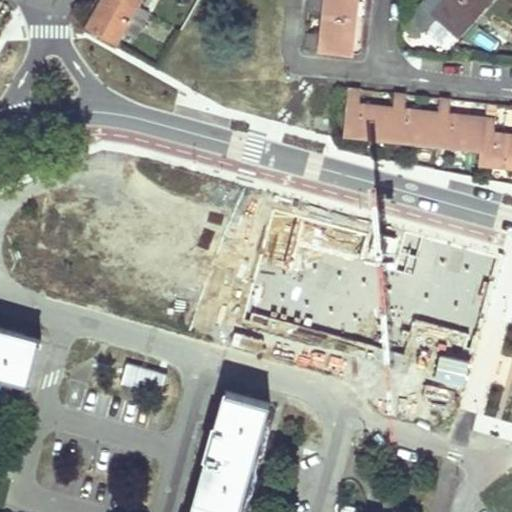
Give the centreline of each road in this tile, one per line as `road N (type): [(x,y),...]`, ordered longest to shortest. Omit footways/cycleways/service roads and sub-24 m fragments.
road 1 (residential): [(0,299),(353,400)]
road 2 (unclassified): [(511,215),(171,122)]
road 3 (unclassified): [(0,122),(79,109),(171,122)]
road 4 (residential): [(486,462),(380,428),(353,400)]
road 5 (residential): [(381,67),(296,62),(289,49),(294,0)]
road 6 (residential): [(511,81),(381,67)]
